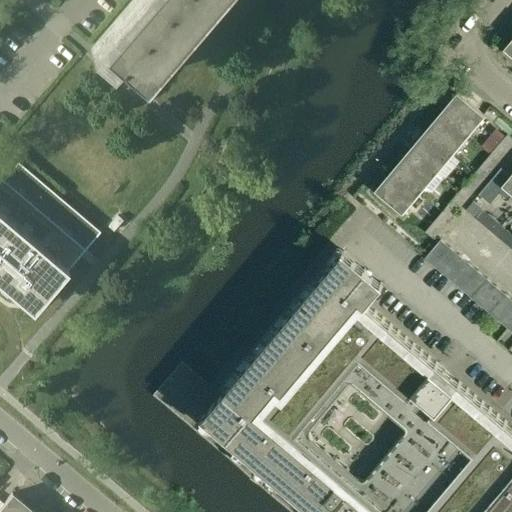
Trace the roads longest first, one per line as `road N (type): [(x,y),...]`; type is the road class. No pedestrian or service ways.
road 1 (residential): [(108,511),(0,420)]
road 2 (residential): [(511,101),(471,59),(473,39),(502,0)]
